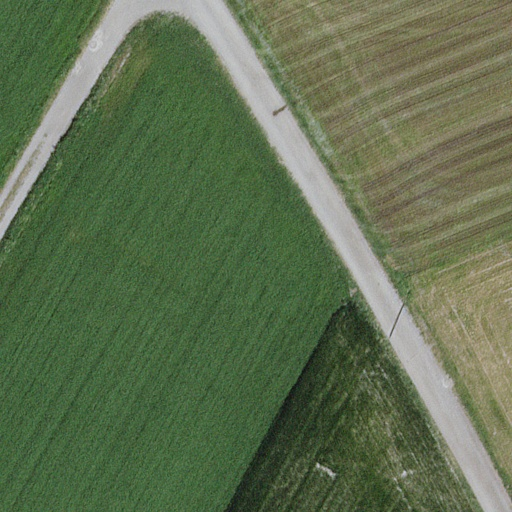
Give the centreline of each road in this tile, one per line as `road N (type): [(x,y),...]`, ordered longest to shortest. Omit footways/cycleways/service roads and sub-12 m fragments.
road 1 (track): [(511,502),(426,342),(215,0)]
road 2 (track): [(133,0),(0,229)]
